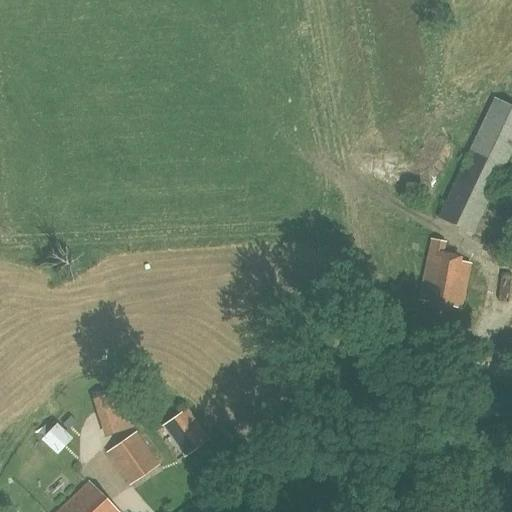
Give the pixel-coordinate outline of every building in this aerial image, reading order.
[(460,308),(470,264),(442,257),(446,242),(432,239),(419,299),(460,308)] [(178,460),(185,455),(208,438),(187,410),(164,426),(171,436),(165,441),(178,460)] [(57,454),(73,438),(57,423),(41,440),(57,454)] [(113,447),(105,452),(130,485),(160,464),(136,431),(135,432),(113,447)] [(118,511),(88,481),(56,511),(118,511)]
